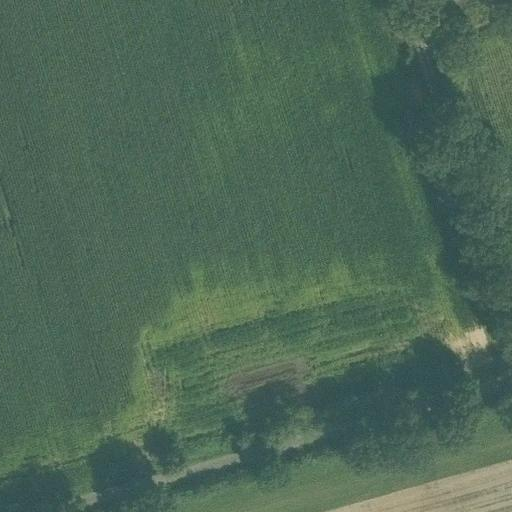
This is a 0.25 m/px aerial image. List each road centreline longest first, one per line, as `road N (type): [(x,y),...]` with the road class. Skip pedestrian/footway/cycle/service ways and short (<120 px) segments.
road 1 (unclassified): [(511,383),(49,511)]
road 2 (track): [(405,0),(511,342)]
